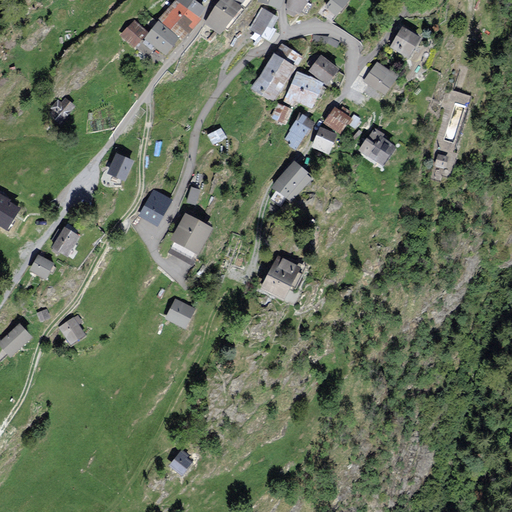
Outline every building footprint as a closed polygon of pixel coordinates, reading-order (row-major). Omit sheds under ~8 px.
[(203,7),(192,0),(180,0),(180,2),(197,16),(203,7)] [(223,0),(206,21),(219,32),(246,0),(223,0)] [(331,0),(325,8),(337,17),(350,0),(331,0)] [(197,18),(177,2),(161,21),(181,38),(197,18)] [(276,18),(263,10),(251,31),(270,40),(274,29),(276,18)] [(134,23),(123,34),(134,45),(145,35),(134,23)] [(163,23),(150,38),(168,53),(181,38),(163,23)] [(402,25),(390,47),(409,58),(421,36),(402,25)] [(282,45),(253,86),(273,101),(302,59),(282,45)] [(337,68),(320,54),(308,68),(325,81),(337,68)] [(380,63),(365,82),(378,92),(380,91),(391,76),(394,73),(380,63)] [(297,72),(283,99),(292,104),(293,101),(311,110),(324,86),(297,72)] [(400,83),(391,76),(380,91),(388,97),(400,83)] [(63,102),(58,98),(50,108),(58,115),(56,118),(63,124),(67,120),(69,121),(73,116),(71,115),(77,108),(66,98),(63,102)] [(280,104),(273,118),(284,124),(292,109),(280,104)] [(336,109),(326,123),(338,131),(348,117),(336,109)] [(296,121),(286,137),(291,140),(289,144),(296,148),(304,134),(307,136),(315,124),(302,116),(298,123),(296,121)] [(214,143),(227,136),(221,126),(208,133),(214,143)] [(375,129),(361,150),(382,164),(393,148),(384,141),(387,137),(375,129)] [(322,130),(316,144),(330,150),(336,136),(322,130)] [(115,152),(109,171),(128,177),(134,158),(115,152)] [(448,158),(438,155),(436,165),(445,167),(448,158)] [(296,164),(272,199),(288,209),(311,174),(296,164)] [(197,203),(201,188),(192,185),(187,200),(197,203)] [(152,189),(139,215),(159,224),(171,198),(152,189)] [(0,191),(0,223),(8,228),(22,205),(0,191)] [(209,228),(189,216),(172,247),(192,258),(209,228)] [(65,223),(53,247),(72,256),(84,232),(65,223)] [(40,253),(32,269),(48,278),(57,262),(40,253)] [(276,254),(261,287),(286,298),(301,265),(276,254)] [(177,299),(167,320),(188,330),(198,308),(177,299)] [(48,308),(38,312),(42,321),(52,317),(48,308)] [(79,314),(60,327),(72,344),(88,333),(82,324),(85,322),(79,314)] [(20,321),(0,342),(0,343),(12,355),(33,334),(20,321)] [(182,447),(168,465),(182,476),(197,457),(182,447)]
